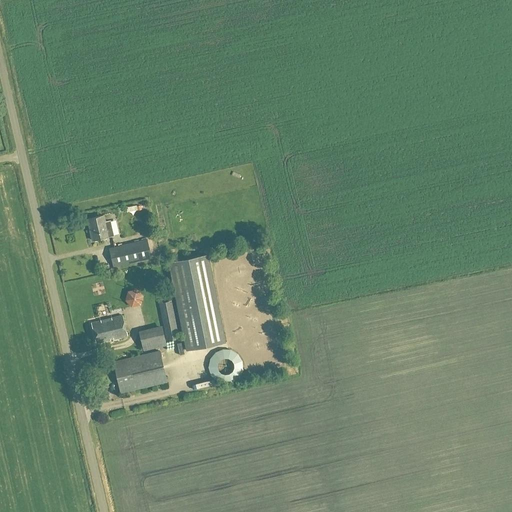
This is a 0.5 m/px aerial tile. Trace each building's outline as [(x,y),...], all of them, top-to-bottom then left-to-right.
[(111,220),(105,221),(103,215),(87,219),(91,240),(114,235),(111,220)] [(146,240),(109,248),(113,266),(150,258),(146,240)] [(186,351),(225,343),(207,255),(168,262),(186,351)] [(132,305),(144,302),(140,286),(128,289),(132,305)] [(158,303),(166,340),(178,338),(170,301),(158,303)] [(96,342),(126,336),(122,315),(91,322),(96,342)] [(166,346),(161,325),(138,331),(143,351),(166,346)] [(166,383),(158,352),(113,362),(121,393),(166,383)] [(196,385),(213,382),(212,376),(195,379),(196,385)]
